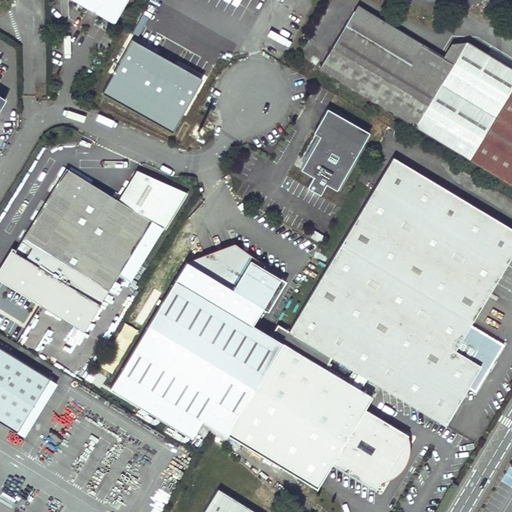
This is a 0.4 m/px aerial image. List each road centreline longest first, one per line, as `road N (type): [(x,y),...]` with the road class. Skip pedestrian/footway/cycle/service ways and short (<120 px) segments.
road 1 (residential): [(0,182),(50,116),(74,114),(177,161),(202,160),(221,149),(255,95)]
road 2 (unknown): [(202,160),(239,221),(295,254),(297,272),(275,310)]
